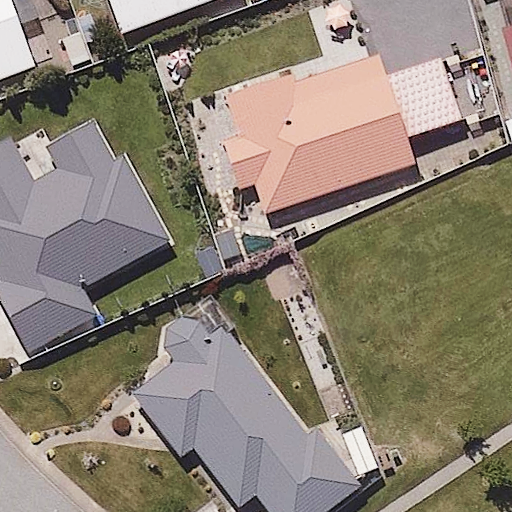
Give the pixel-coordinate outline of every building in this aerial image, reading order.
[(0,0),(0,85),(47,67),(19,0),(0,0)] [(116,0),(131,38),(229,0),(116,0)] [(511,19),(503,21),(511,65),(511,19)] [(270,213),(423,157),(416,139),(478,116),(452,48),(388,71),(376,37),(229,91),(239,119),(218,127),(241,189),(259,183),(270,213)] [(330,439),(210,301),(165,340),(182,359),(131,403),(183,463),(203,445),(257,506),(264,501),(273,511),(337,511),(395,462),(356,417),(330,439)]
